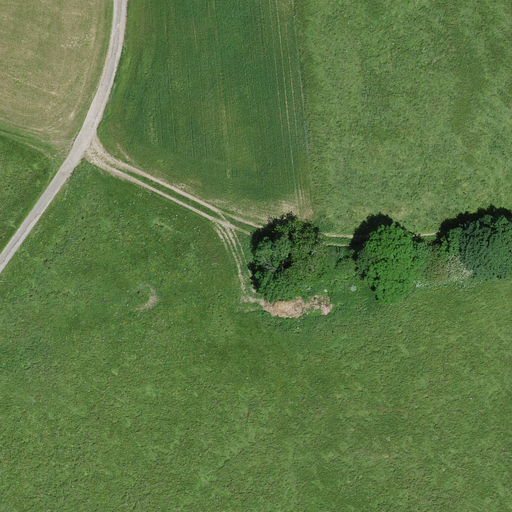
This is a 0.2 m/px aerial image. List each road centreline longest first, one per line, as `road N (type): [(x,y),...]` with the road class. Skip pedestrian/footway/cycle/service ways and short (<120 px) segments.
road 1 (track): [(120,0),(115,52),(92,123),(0,264)]
road 2 (track): [(81,143),(140,181),(234,220)]
